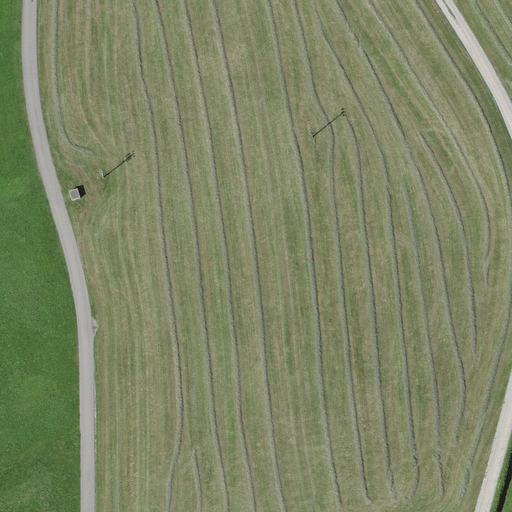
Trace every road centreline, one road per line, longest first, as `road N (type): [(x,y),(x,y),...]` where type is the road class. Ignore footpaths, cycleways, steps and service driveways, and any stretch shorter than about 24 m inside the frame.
road 1 (residential): [(32,0),(33,77),(83,284),(88,511)]
road 2 (track): [(511,124),(438,0)]
